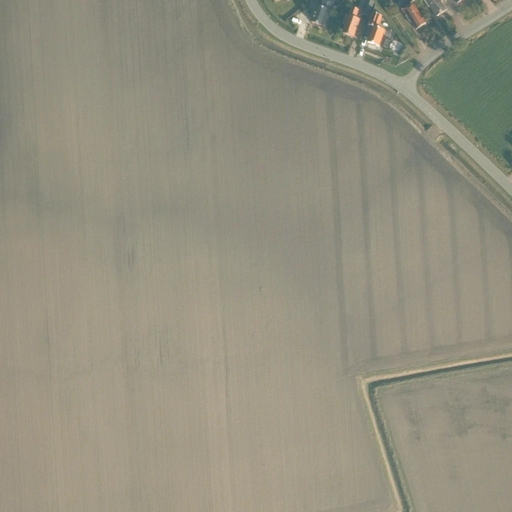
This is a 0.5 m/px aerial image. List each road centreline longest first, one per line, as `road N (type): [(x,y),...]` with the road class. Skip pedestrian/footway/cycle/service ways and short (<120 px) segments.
road 1 (tertiary): [(404,87),(280,34),(250,0)]
road 2 (tertiary): [(511,191),(404,87)]
road 3 (unclassified): [(404,87),(422,65),(511,6)]
